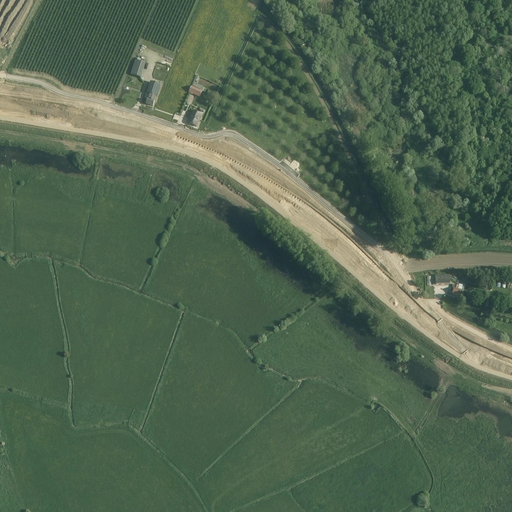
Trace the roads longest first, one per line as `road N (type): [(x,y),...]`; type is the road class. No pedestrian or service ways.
road 1 (unclassified): [(511,378),(436,341),(207,160),(0,117)]
road 2 (track): [(283,230),(183,164),(29,135)]
road 3 (track): [(219,320),(179,398),(165,451)]
road 4 (track): [(511,247),(392,257)]
